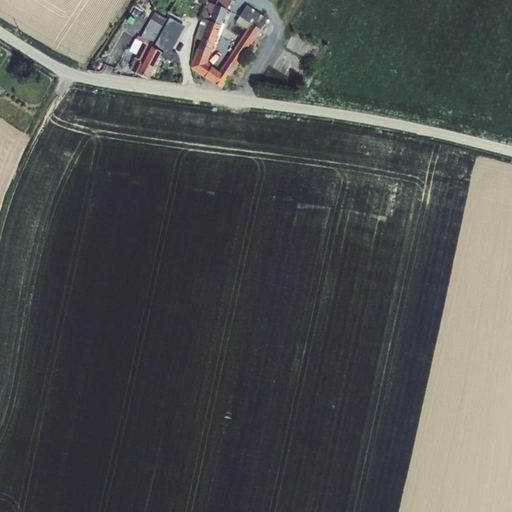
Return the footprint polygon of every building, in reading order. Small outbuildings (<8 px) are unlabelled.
[(201,19),(221,27),(231,0),(207,0),(200,19),(201,19)] [(210,55),(197,50),(189,68),(221,89),(267,19),(246,6),(235,22),(247,30),(218,72),(211,67),(207,62),(210,55)] [(141,65),(150,47),(161,27),(159,25),(161,20),(153,15),(140,38),(137,36),(136,40),(142,43),(130,66),(131,67),(134,61),(141,65)] [(169,56),(184,26),(168,18),(152,47),(169,56)] [(197,50),(210,55),(221,27),(201,19),(194,39),(200,41),(197,50)] [(134,61),(131,67),(129,71),(148,81),(161,53),(150,47),(141,65),(134,61)]
